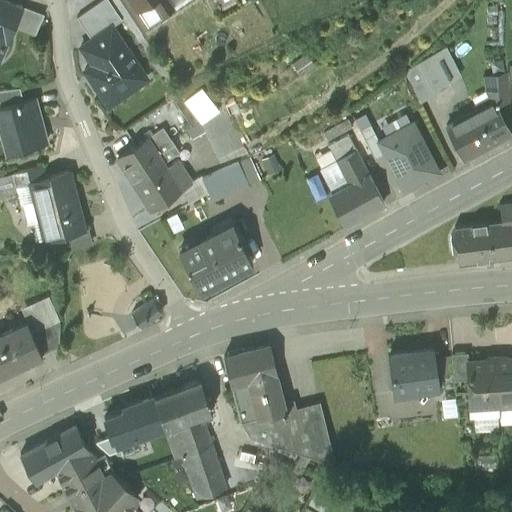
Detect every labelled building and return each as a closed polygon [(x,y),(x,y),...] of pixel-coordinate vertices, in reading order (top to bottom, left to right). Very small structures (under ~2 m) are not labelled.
[(0,0),(0,48),(19,5),(7,0),(0,0)] [(132,0),(148,22),(173,5),(169,0),(132,0)] [(85,69),(108,103),(145,77),(110,24),(79,44),(93,64),(85,69)] [(287,62),(292,72),(310,62),(305,52),(287,62)] [(432,56),(404,72),(419,101),(447,85),(432,56)] [(507,74),(484,78),(487,98),(490,97),(495,106),(508,104),(507,74)] [(202,121),(218,106),(200,85),(183,100),(200,119),(202,121)] [(18,86),(0,87),(0,104),(22,99),(18,86)] [(22,99),(0,104),(0,107),(6,132),(1,133),(6,151),(45,140),(34,96),(22,99)] [(478,109),(446,125),(464,160),(511,135),(495,106),(490,97),(487,98),(475,105),(478,109)] [(242,144),(226,110),(202,121),(205,128),(218,155),(242,144)] [(202,121),(200,119),(185,129),(190,138),(205,128),(202,121)] [(323,132),(327,140),(350,128),(346,120),(323,132)] [(412,122),(379,140),(404,188),(438,170),(412,122)] [(162,127),(117,156),(129,176),(130,176),(145,166),(149,172),(164,162),(163,162),(179,152),(162,127)] [(347,134),(328,144),(336,159),(355,149),(347,134)] [(355,149),(336,159),(349,183),(368,173),(355,149)] [(251,156),(238,161),(248,183),(261,177),(251,156)] [(166,166),(164,162),(149,172),(145,166),(130,176),(151,209),(181,189),(193,182),(178,159),(166,166)] [(336,159),(320,168),(332,192),(349,183),(336,159)] [(238,161),(201,178),(207,191),(211,200),(248,183),(238,161)] [(42,164),(11,172),(15,185),(30,181),(29,180),(45,176),(42,164)] [(45,176),(29,180),(30,181),(34,199),(22,202),(27,221),(39,218),(44,237),(67,231),(83,227),(68,170),(45,176)] [(11,172),(0,174),(0,193),(16,190),(15,185),(11,172)] [(332,192),(328,194),(343,223),(383,202),(368,173),(349,183),(332,192)] [(207,191),(201,178),(193,182),(181,189),(189,202),(207,191)] [(501,220),(511,230),(511,202),(499,204),(499,203),(499,204),(501,220)] [(511,240),(511,230),(501,220),(485,222),(471,223),(471,224),(454,226),(450,235),(455,237),(457,249),(452,253),(458,261),(475,258),(476,259),(488,257),(511,253),(511,240)] [(232,222),(178,248),(197,288),(251,261),(232,222)] [(83,227),(67,231),(71,245),(90,240),(87,226),(83,227)] [(31,330),(59,318),(49,296),(21,307),(26,320),(31,330)] [(152,296),(130,312),(139,325),(161,310),(161,303),(157,298),(152,296)] [(41,352),(58,345),(59,318),(31,330),(41,352)] [(26,320),(0,332),(0,371),(41,353),(41,352),(31,330),(26,320)] [(269,341),(223,353),(230,380),(239,417),(285,406),(275,369),(276,369),(269,341)] [(431,345),(388,351),(388,350),(387,350),(392,389),(437,382),(432,344),(431,344),(431,345)] [(466,349),(451,349),(453,374),(466,374),(465,357),(466,356),(466,349)] [(511,353),(495,355),(498,412),(498,413),(499,417),(511,416),(511,353)] [(466,356),(465,357),(466,374),(467,401),(468,401),(469,414),(498,412),(495,355),(466,356)] [(199,376),(153,392),(164,423),(208,408),(210,407),(199,376)] [(318,398),(295,403),(305,450),(334,459),(318,398)] [(239,417),(248,431),(305,450),(295,403),(285,406),(239,417)] [(208,408),(164,423),(174,454),(182,451),(210,441),(203,419),(210,416),(208,408)] [(75,421),(19,450),(33,477),(55,466),(89,448),(75,421)] [(210,441),(182,451),(196,493),(224,482),(210,441)] [(89,448),(55,466),(69,492),(110,469),(113,468),(104,452),(94,457),(89,448)] [(110,469),(69,492),(74,501),(86,511),(122,511),(132,502),(135,498),(135,492),(110,469)] [(142,511),(132,502),(122,511),(142,511)]
